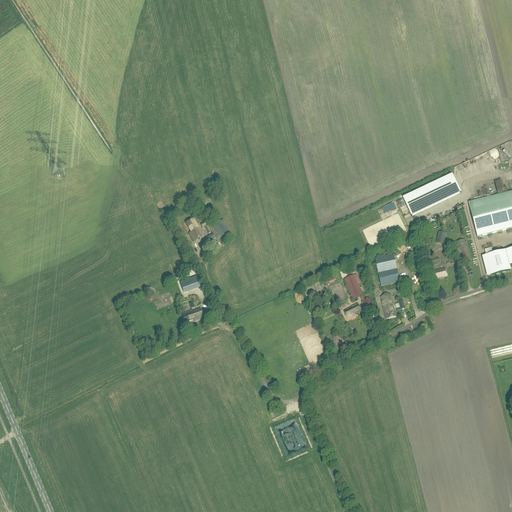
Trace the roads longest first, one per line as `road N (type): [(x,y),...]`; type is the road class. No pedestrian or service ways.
road 1 (unclassified): [(348,511),(301,397),(446,301),(511,280)]
road 2 (primary): [(50,511),(0,391)]
